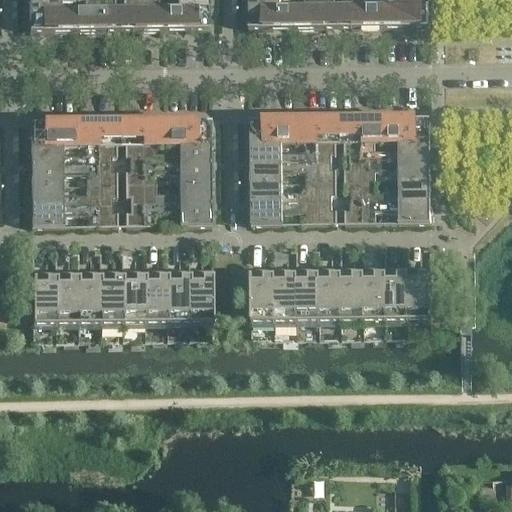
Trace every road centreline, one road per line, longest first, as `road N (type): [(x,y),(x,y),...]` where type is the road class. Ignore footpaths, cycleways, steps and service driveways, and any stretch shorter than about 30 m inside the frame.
road 1 (residential): [(231,81),(511,72)]
road 2 (residential): [(9,83),(231,81)]
road 3 (residential): [(232,239),(13,242)]
road 4 (residential): [(232,239),(443,238)]
road 5 (residential): [(9,83),(13,242)]
road 6 (residential): [(231,81),(232,239)]
